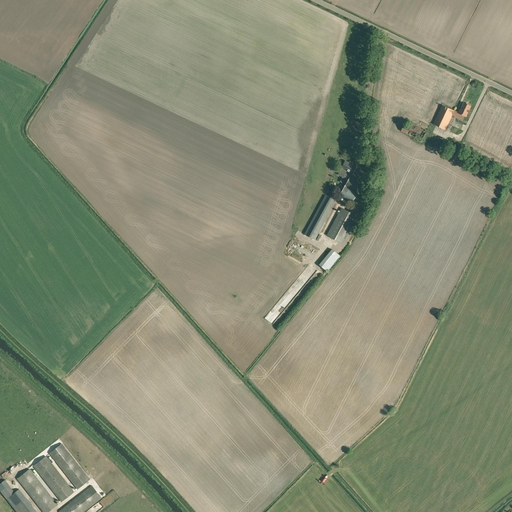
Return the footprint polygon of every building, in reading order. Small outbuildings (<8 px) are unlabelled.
[(466,117),(471,106),(464,103),(459,112),(454,110),(442,105),(433,124),(446,130),(452,117),(454,118),(455,116),(463,120),(465,116),(466,117)] [(427,130),(413,123),(409,128),(404,125),(401,131),(422,141),(427,130)] [(352,174),(356,167),(345,161),(341,168),(346,171),(340,182),(345,185),(339,196),(351,204),(363,183),(351,176),(352,174)] [(315,240),(336,201),(325,195),(304,234),(315,240)] [(342,244),(345,240),(357,216),(341,207),(326,235),(342,244)] [(327,272),(340,256),(331,249),(318,265),(327,272)] [(77,489),(90,479),(62,443),(49,453),(77,489)] [(61,502),(74,492),(46,456),(33,466),(61,502)] [(42,511),(48,511),(58,504),(30,469),(17,479),(42,511)] [(36,511),(29,502),(19,489),(13,493),(8,485),(4,481),(0,483),(0,491),(16,511),(36,511)] [(59,511),(83,511),(102,498),(92,485),(59,511)]
